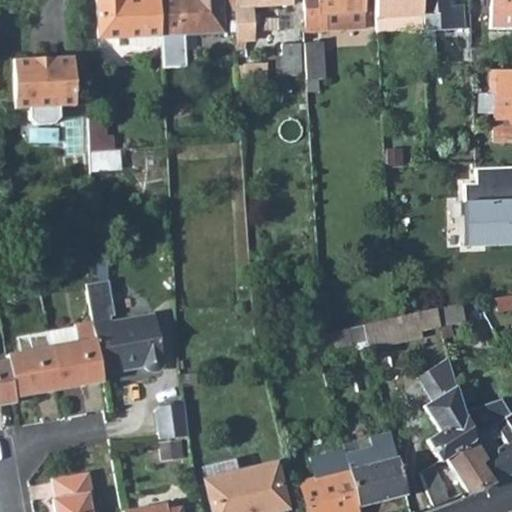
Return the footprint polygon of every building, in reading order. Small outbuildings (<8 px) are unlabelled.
[(161,35),(159,0),(96,0),(99,38),(128,36),(161,35)] [(159,0),(161,35),(197,33),(222,32),(221,8),(220,0),(159,0)] [(234,7),(233,0),(220,0),(221,8),(234,7)] [(233,0),(234,7),(236,48),(245,48),(245,40),(252,40),(251,7),(292,4),(291,0),(233,0)] [(362,0),(302,0),(305,32),(364,30),(362,0)] [(374,0),(375,19),(421,16),(419,0),(374,0)] [(419,0),(421,16),(421,30),(422,31),(436,31),(463,30),(462,6),(448,6),(447,0),(419,0)] [(511,0),(489,0),(488,29),(511,29),(511,0)] [(375,19),(376,32),(421,30),(421,16),(375,19)] [(423,55),(437,55),(436,31),(422,31),(423,55)] [(197,33),(161,35),(161,45),(161,47),(197,46),(197,33)] [(128,36),(129,46),(161,45),(161,35),(128,36)] [(305,79),(322,79),(320,43),(303,45),(304,75),(305,79)] [(303,44),(281,45),(282,56),(275,58),(276,77),(304,75),(303,45),(303,44)] [(499,62),(498,49),(470,50),(471,63),(499,62)] [(69,57),(10,61),(13,108),(28,107),(57,105),(72,105),(69,57)] [(261,69),(248,68),(249,78),(262,78),(261,69)] [(488,92),(494,93),(493,112),(492,141),(511,142),(511,73),(489,73),(488,92)] [(57,105),(28,107),(29,118),(35,124),(52,123),(58,116),(57,105)] [(102,152),(101,128),(88,128),(89,153),(102,152)] [(149,148),(150,173),(167,173),(166,147),(166,146),(149,148)] [(394,166),(393,148),(384,148),(385,166),(394,166)] [(105,279),(94,281),(95,310),(110,307),(105,279)] [(95,310),(94,281),(86,282),(91,311),(95,310)] [(330,328),(328,291),(317,292),(318,310),(319,328),(319,329),(330,328)] [(511,309),(511,298),(511,296),(488,300),(490,308),(496,308),(497,313),(511,309)] [(439,327),(462,322),(460,305),(434,309),(439,327)] [(110,307),(95,310),(96,338),(101,371),(122,368),(121,362),(144,358),(145,362),(146,364),(148,368),(152,370),(155,371),(159,370),(162,368),(163,366),(165,362),(164,358),(157,312),(112,318),(110,307)] [(292,314),(294,332),(319,328),(318,310),(292,314)] [(368,349),(419,337),(414,313),(394,316),(362,324),(366,340),(368,349)] [(98,385),(96,338),(93,322),(75,325),(77,343),(50,348),(58,392),(98,385)] [(366,340),(362,324),(319,334),(312,335),(316,352),(366,340)] [(257,363),(287,356),(284,342),(254,349),(257,363)] [(14,399),(58,392),(50,348),(6,355),(7,359),(14,399)] [(457,402),(445,353),(409,380),(426,402),(419,408),(437,432),(425,442),(438,461),(440,462),(443,459),(468,440),(462,419),(459,412),(459,411),(457,402)] [(0,404),(14,402),(14,399),(7,359),(0,359),(0,404)] [(196,384),(195,374),(178,376),(180,387),(196,384)] [(157,404),(159,437),(188,434),(186,402),(157,404)] [(467,415),(465,409),(459,412),(462,419),(468,440),(481,431),(472,412),(467,415)] [(501,419),(510,430),(511,428),(511,414),(511,412),(501,419)] [(511,428),(510,430),(501,419),(492,424),(505,444),(511,439),(511,428)] [(468,440),(482,459),(478,462),(491,482),(511,473),(511,439),(505,444),(492,424),(481,431),(468,440)] [(346,470),(355,507),(404,494),(389,434),(367,440),(369,449),(343,456),(343,457),(346,470)] [(160,438),(161,458),(184,458),(183,438),(160,438)] [(478,462),(482,459),(468,440),(443,459),(465,493),(491,482),(478,462)] [(343,457),(323,462),(326,476),(346,470),(343,457)] [(237,473),(234,460),(201,468),(211,511),(261,511),(282,507),(273,465),(237,473)] [(432,466),(419,476),(430,507),(431,507),(446,501),(432,466)] [(326,476),(298,483),(305,511),(356,511),(355,507),(346,470),(326,476)] [(90,511),(88,497),(53,503),(54,511),(90,511)]
